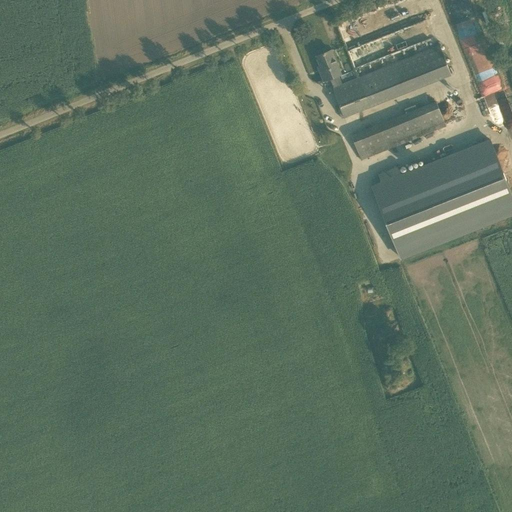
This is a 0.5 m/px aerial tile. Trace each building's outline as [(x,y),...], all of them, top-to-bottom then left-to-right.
[(342,84),(334,88),(333,88),(345,117),(451,74),(440,45),(342,84)] [(330,78),(334,88),(342,84),(339,75),(341,74),(331,50),(316,56),(323,70),(320,71),(324,81),(330,78)] [(446,126),(436,102),(352,135),(362,159),(446,126)] [(401,175),(398,166),(378,174),(382,183),(373,187),(376,194),(375,195),(397,250),(398,250),(401,258),(511,213),(511,193),(494,148),(490,140),(401,175)] [(300,154),(306,156),(308,145),(302,143),(300,154)]
